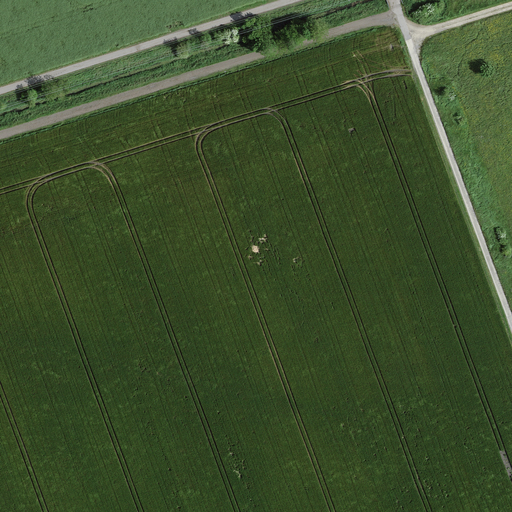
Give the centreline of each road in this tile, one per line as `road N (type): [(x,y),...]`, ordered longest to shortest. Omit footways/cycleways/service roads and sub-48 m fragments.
road 1 (track): [(0,142),(401,21)]
road 2 (track): [(391,0),(511,321)]
road 3 (track): [(257,0),(0,83)]
